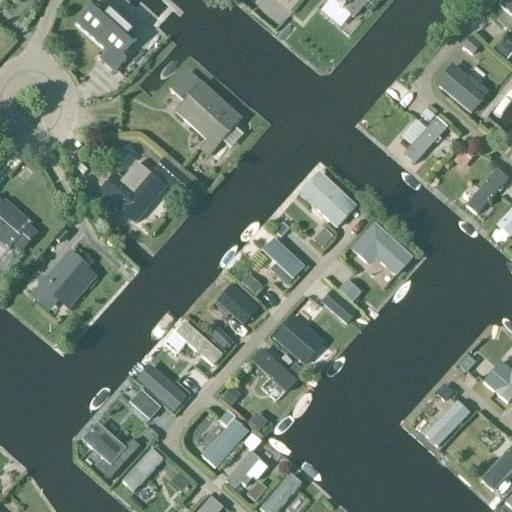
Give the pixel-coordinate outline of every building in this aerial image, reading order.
[(369,0),(328,0),(352,20),(369,0)] [(511,0),(506,0),(500,8),(511,18),(511,0)] [(136,43),(95,6),(75,27),(106,54),(99,62),(114,76),(125,63),(121,59),(136,43)] [(473,60),(481,50),(470,41),(462,51),(473,60)] [(511,58),(511,49),(503,42),(493,54),(506,65),(511,58)] [(468,80),(453,66),(435,86),(470,116),(489,95),(470,78),(468,80)] [(240,122),(188,75),(170,95),(183,107),(176,115),(207,144),(200,152),(207,158),(240,122)] [(435,120),(426,112),(419,119),(428,127),(435,120)] [(447,131),(436,120),(426,132),(415,122),(399,139),(410,149),(402,158),(413,168),(434,145),(436,147),(441,143),(438,140),(447,131)] [(509,151),(511,148),(511,136),(510,135),(502,145),(509,151)] [(477,158),(467,149),(452,165),(463,174),(477,158)] [(109,171),(93,189),(135,225),(165,189),(134,162),(119,179),(109,171)] [(508,181),(497,171),(464,208),(476,218),(508,181)] [(355,208),(319,175),(298,197),(335,230),(355,208)] [(0,246),(5,251),(10,245),(20,254),(36,236),(28,230),(30,227),(4,203),(1,206),(0,205),(0,246)] [(511,210),(495,229),(509,242),(511,238),(511,210)] [(412,260),(375,226),(351,252),(369,269),(376,261),(395,279),(412,260)] [(289,232),(282,227),(275,236),(281,241),(289,232)] [(333,242),(323,234),(312,246),(322,254),(333,242)] [(304,269),(274,241),(261,255),(275,267),(269,273),(287,288),(304,269)] [(68,255),(39,288),(29,300),(47,316),(57,304),(69,315),(99,281),(87,270),(92,264),(81,255),(76,261),(68,255)] [(261,291),(248,279),(240,287),(253,300),(261,291)] [(360,298),(346,286),(338,295),(352,307),(360,298)] [(232,287),(216,304),(242,328),(258,311),(232,287)] [(346,330),(357,317),(332,294),(320,307),(346,330)] [(323,345),(293,319),(274,340),(304,366),(323,345)] [(221,358),(185,326),(175,336),(211,368),(221,358)] [(224,354),(231,345),(217,333),(210,341),(224,354)] [(296,385),(261,352),(250,364),(285,396),(296,385)] [(466,378),(475,368),(468,361),(459,371),(466,378)] [(511,373),(500,364),(482,386),(508,407),(511,402),(511,373)] [(186,399),(149,368),(137,382),(173,414),(186,399)] [(304,376),(294,368),(288,374),(298,383),(304,376)] [(444,407),(454,397),(445,387),(435,397),(444,407)] [(241,399),(232,391),(222,402),(232,410),(241,399)] [(469,415),(456,404),(423,439),(436,451),(469,415)] [(267,428),(256,418),(248,427),(259,437),(267,428)] [(247,435),(234,423),(201,459),(215,471),(247,435)] [(124,450),(97,426),(81,444),(103,463),(96,470),(109,482),(139,448),(132,442),(124,450)] [(261,447),(252,439),(243,448),(253,456),(261,447)] [(511,474),(511,450),(510,449),(479,484),(492,496),(511,474)] [(162,462),(151,452),(122,484),(133,494),(162,462)] [(259,463),(250,455),(225,484),(234,492),(259,463)] [(276,511),(299,486),(289,477),(259,511),(276,511)] [(189,489),(177,478),(169,488),(181,498),(189,489)] [(267,496),(257,487),(245,500),(255,509),(267,496)] [(511,511),(511,496),(503,506),(510,511),(511,511)] [(220,511),(222,511),(210,500),(199,511),(220,511)]
